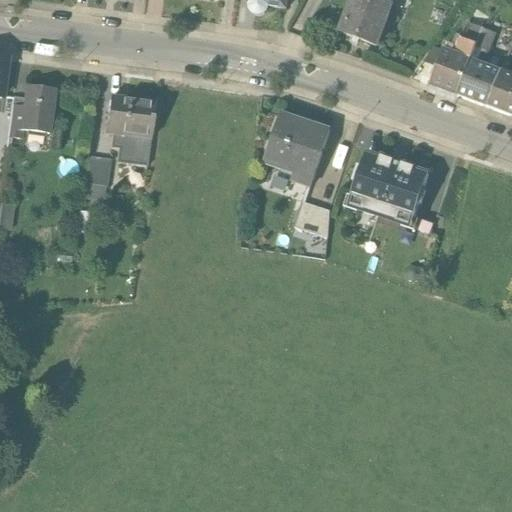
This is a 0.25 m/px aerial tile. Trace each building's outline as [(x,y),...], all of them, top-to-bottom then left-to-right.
[(249,0),(249,5),(249,9),(250,12),(252,14),(254,16),(256,16),(258,17),(261,17),(263,16),(265,14),(267,12),(268,10),(268,8),(285,10),(286,0),(249,0)] [(352,0),(340,34),(376,47),(390,8),(380,4),(380,5),(366,0),(352,0)] [(437,63),(428,86),(456,97),(469,63),(481,30),(466,25),(454,57),(441,52),(437,63)] [(496,36),(481,30),(469,63),(483,69),(496,36)] [(437,63),(426,59),(411,80),(428,86),(437,63)] [(469,63),(456,97),(487,109),(500,75),(483,69),(469,63)] [(511,80),(500,75),(487,109),(511,118),(511,80)] [(20,133),(22,133),(48,136),(54,93),(26,89),(23,109),(20,133)] [(154,106),(109,101),(104,136),(111,137),(110,151),(118,152),(116,165),(147,169),(154,106)] [(20,133),(23,109),(11,108),(7,140),(21,141),(22,133),(20,133)] [(329,133),(280,117),(264,165),(295,175),(292,183),(309,189),(312,181),(313,182),(329,133)] [(395,152),(393,159),(404,163),(406,156),(395,152)] [(358,170),(354,183),(356,184),(351,198),(360,201),(357,211),(402,226),(405,216),(414,219),(418,205),(420,206),(425,192),(423,192),(428,176),(414,171),(415,170),(403,166),(404,163),(393,159),(392,162),(380,158),(379,160),(366,156),(361,171),(358,170)] [(85,162),(82,186),(106,189),(109,164),(85,162)] [(360,201),(351,198),(348,208),(357,211),(360,201)] [(295,229),(327,240),(329,214),(303,205),(295,229)] [(405,216),(402,226),(410,229),(414,219),(405,216)]
